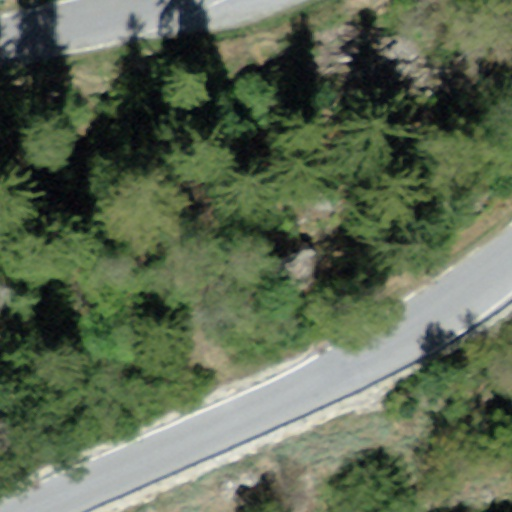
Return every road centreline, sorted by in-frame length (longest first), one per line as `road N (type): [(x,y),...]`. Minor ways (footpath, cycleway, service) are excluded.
road 1 (tertiary): [(32,511),(311,388),(511,251)]
road 2 (tertiary): [(148,0),(0,40)]
